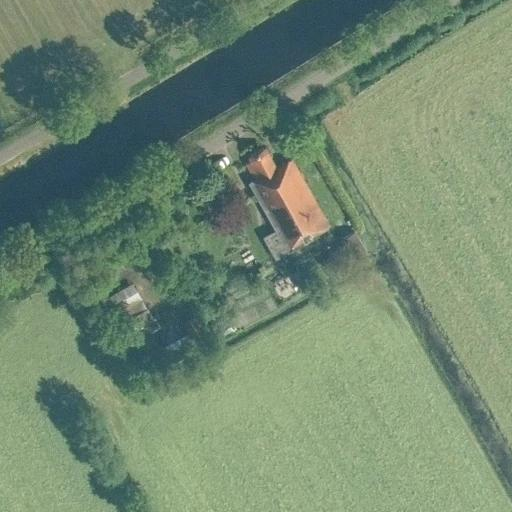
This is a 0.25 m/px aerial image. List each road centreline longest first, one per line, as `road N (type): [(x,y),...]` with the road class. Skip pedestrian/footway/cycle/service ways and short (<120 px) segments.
road 1 (unclassified): [(0,272),(444,0)]
road 2 (unclassified): [(0,156),(259,0)]
